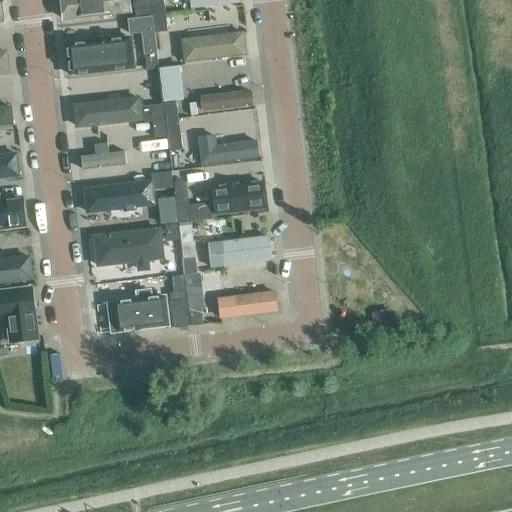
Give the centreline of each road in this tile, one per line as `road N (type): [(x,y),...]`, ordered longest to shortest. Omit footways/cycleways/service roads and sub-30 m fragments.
road 1 (residential): [(29,0),(73,358),(310,330),(271,0)]
road 2 (primary): [(511,451),(224,511)]
